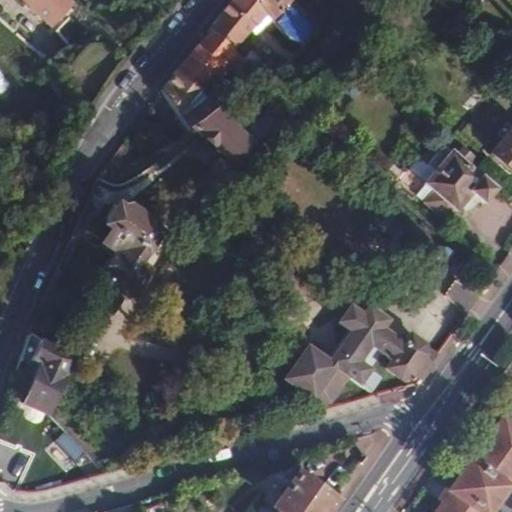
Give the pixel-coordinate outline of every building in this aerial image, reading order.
[(21,0),(48,23),(69,1),(68,0),(21,0)] [(206,32),(230,52),(266,14),(250,0),(230,0),(226,6),(206,32)] [(250,0),(266,14),(292,38),(308,46),(318,34),(313,29),(300,18),(288,7),(293,2),(294,0),(339,0),(349,9),(355,1),(353,0),(250,0)] [(332,0),(347,12),(349,9),(339,0),(332,0)] [(288,7),(300,18),(304,13),(293,2),(288,7)] [(308,46),(324,54),(333,49),(338,33),(325,15),(313,29),(318,34),(308,46)] [(206,32),(177,70),(202,94),(236,58),(230,52),(206,32)] [(161,92),(195,134),(202,128),(200,126),(217,108),(202,94),(177,70),(166,84),(161,92)] [(200,126),(202,128),(239,166),(258,146),(247,135),(217,108),(200,126)] [(473,129),(466,137),(481,150),(488,142),(473,129)] [(128,139),(112,162),(124,169),(130,161),(146,155),(128,139)] [(511,140),(497,157),(511,169),(511,140)] [(447,150),(422,177),(458,210),(484,180),(447,150)] [(114,231),(106,245),(120,255),(105,277),(134,297),(150,272),(141,266),(144,260),(148,264),(151,260),(149,258),(161,239),(156,236),(155,228),(132,212),(124,213),(119,209),(107,227),(114,231)] [(98,240),(106,245),(114,231),(107,227),(98,240)] [(382,356),(394,339),(381,330),(387,322),(367,309),(361,317),(349,308),(337,325),(350,333),(328,365),(306,349),(283,383),(320,408),(330,405),(348,379),(369,394),(380,379),(368,371),(379,354),(382,356)] [(412,373),(421,378),(437,355),(409,335),(402,345),(394,339),(382,356),(391,362),(387,368),(401,379),(409,376),(412,373)] [(22,403),(50,417),(75,362),(43,341),(34,360),(41,363),(22,403)] [(434,511),(487,511),(511,477),(511,425),(503,418),(494,430),(434,511)] [(325,511),(333,502),(297,477),(274,509),(277,511),(325,511)]
